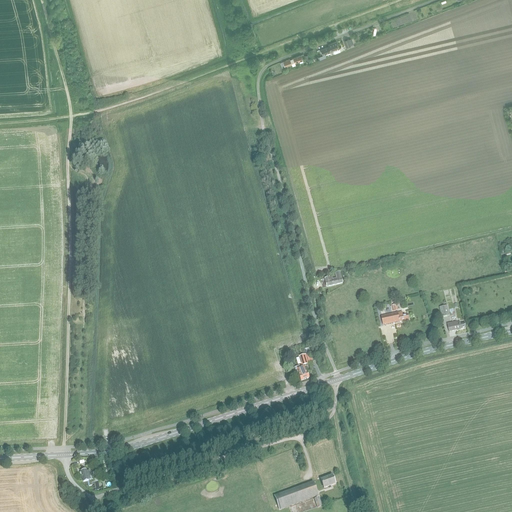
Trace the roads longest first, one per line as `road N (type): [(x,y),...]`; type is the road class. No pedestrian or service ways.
road 1 (unclassified): [(338,379),(260,117),(258,78),(268,64),(437,0)]
road 2 (track): [(72,117),(63,447)]
road 3 (secondary): [(64,454),(136,445),(338,379)]
road 4 (unclassified): [(94,500),(330,415)]
road 5 (secondary): [(338,379),(511,331)]
road 6 (track): [(44,0),(72,117)]
